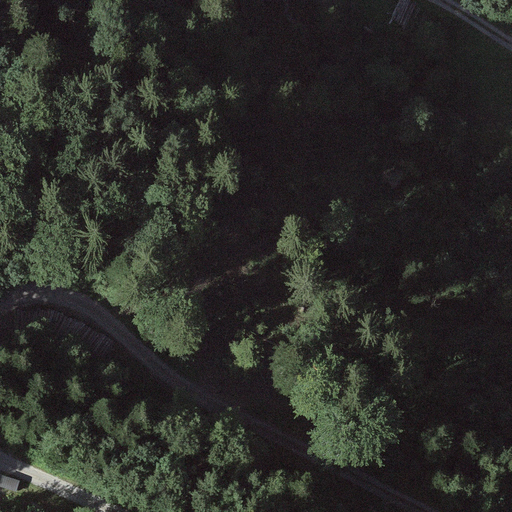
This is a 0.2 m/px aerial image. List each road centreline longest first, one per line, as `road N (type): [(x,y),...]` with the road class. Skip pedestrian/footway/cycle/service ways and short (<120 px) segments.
road 1 (track): [(430,511),(196,393),(77,305),(35,294),(0,301)]
road 2 (track): [(0,460),(109,511)]
